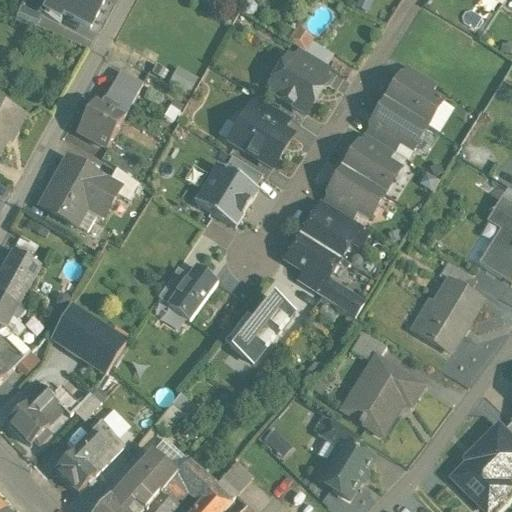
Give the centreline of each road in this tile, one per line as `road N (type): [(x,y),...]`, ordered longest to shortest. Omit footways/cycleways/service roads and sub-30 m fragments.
road 1 (residential): [(412,0),(253,256)]
road 2 (residential): [(127,0),(0,231)]
road 3 (residential): [(380,511),(511,347)]
